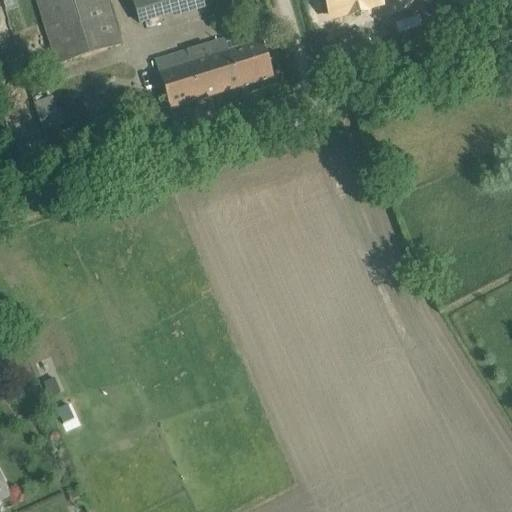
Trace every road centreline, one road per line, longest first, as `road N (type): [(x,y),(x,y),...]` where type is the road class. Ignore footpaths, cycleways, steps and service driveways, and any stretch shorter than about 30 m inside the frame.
road 1 (tertiary): [(315,110),(0,209)]
road 2 (tertiary): [(511,41),(315,110)]
